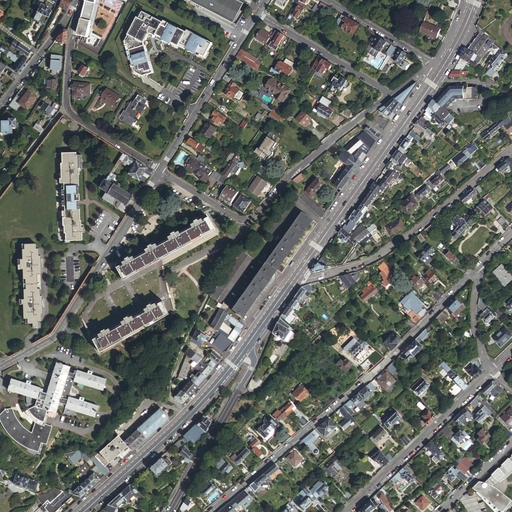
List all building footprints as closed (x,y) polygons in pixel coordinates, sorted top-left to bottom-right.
[(65,11),(70,2),(66,0),(60,0),(59,2),(61,3),(59,6),(65,11)] [(86,0),(78,34),(87,36),(90,25),(96,0),(86,0)] [(96,0),(90,25),(91,25),(92,25),(93,25),(93,24),(94,23),(94,22),(99,3),(99,1),(99,0),(98,0),(96,0)] [(244,2),(239,0),(189,0),(233,23),(244,2)] [(302,14),(306,7),(299,3),(298,2),(297,3),(294,8),(296,10),(293,14),(295,15),(294,16),(298,19),(301,14),(302,14)] [(318,6),(317,9),(325,13),(329,6),(321,2),(318,6)] [(44,25),(51,11),(41,3),(40,7),(38,5),(34,12),(36,13),(34,16),(33,19),(44,25)] [(150,33),(157,18),(142,11),(139,17),(138,17),(125,41),(126,45),(128,44),(131,56),(130,56),(135,72),(142,75),(153,72),(144,44),(149,35),(150,33)] [(353,34),(359,24),(345,16),(339,26),(353,34)] [(157,34),(163,22),(157,18),(150,33),(149,35),(151,34),(156,36),(157,34)] [(186,32),(164,20),(163,22),(157,34),(164,38),(163,39),(171,44),(172,42),(179,46),(180,43),(186,47),(186,48),(199,55),(200,54),(204,56),(212,42),(187,29),(186,32)] [(423,21),(419,31),(437,37),(440,28),(423,21)] [(497,41),(477,25),(477,26),(479,34),(480,35),(481,36),(471,52),(468,50),(465,49),(463,53),(475,61),(474,63),(478,65),(481,61),(490,50),(494,44),(497,41)] [(49,32),(51,30),(48,27),(46,29),(40,41),(41,41),(43,39),(44,40),(50,32),(49,32)] [(267,43),(272,35),(267,32),(267,31),(263,28),(257,37),(267,43)] [(63,29),(53,42),(65,43),(66,29),(63,29)] [(285,35),(276,29),(272,35),(267,43),(277,49),(280,45),(279,44),(285,35)] [(406,32),(403,40),(413,46),(416,38),(406,32)] [(375,34),(373,38),(375,40),(372,45),(380,50),(384,44),(382,43),(384,40),(375,34)] [(480,35),(479,34),(468,50),(471,52),(481,36),(480,35)] [(20,44),(14,40),(11,44),(17,48),(20,44)] [(9,51),(0,44),(0,49),(2,51),(4,52),(7,55),(9,51)] [(20,44),(17,48),(27,55),(30,51),(20,44)] [(500,49),(494,44),(490,50),(496,55),(500,49)] [(400,65),(407,53),(396,47),(391,56),(393,58),(392,60),(400,65)] [(502,51),(500,49),(496,55),(488,66),(495,71),(508,55),(502,51)] [(26,64),(9,51),(7,55),(20,64),(19,66),(17,65),(16,66),(18,68),(15,71),(19,74),(26,64)] [(250,59),(239,52),(237,56),(247,63),(250,59)] [(475,61),(463,53),(460,57),(476,67),(478,65),(474,63),(475,61)] [(61,56),(51,55),(49,69),(60,70),(61,56)] [(324,59),(319,56),(307,76),(311,79),(315,73),(324,59)] [(275,69),(272,67),(270,71),(278,76),(282,70),(284,71),(286,72),(285,74),(288,76),(293,68),(291,67),(294,62),(287,57),(283,64),(279,62),(275,69)] [(332,64),(324,59),(315,73),(316,74),(321,77),(327,68),(329,69),(332,64)] [(82,78),(86,73),(87,71),(88,68),(90,66),(91,65),(88,63),(83,65),(78,72),(77,75),(82,78)] [(2,65),(0,67),(0,74),(3,71),(7,73),(9,70),(2,65)] [(338,78),(335,76),(332,80),(335,82),(331,89),(331,90),(335,92),(338,89),(340,90),(343,85),(346,81),(346,80),(342,77),(341,78),(340,79),(338,78)] [(47,79),(44,78),(44,84),(46,84),(46,89),(55,89),(56,79),(47,78),(47,79)] [(283,84),(272,78),(266,87),(276,94),(275,96),(283,100),(289,90),(282,86),(283,84)] [(236,84),(232,81),(227,87),(228,88),(225,93),(229,96),(230,95),(234,98),(235,96),(239,99),(244,93),(235,86),(236,84)] [(394,99),(400,104),(415,83),(413,81),(392,97),(394,99)] [(81,93),(88,94),(89,83),(74,82),(72,95),(80,96),(81,93)] [(444,93),(437,102),(446,110),(456,99),(463,99),(463,100),(476,101),(477,88),(468,88),(469,85),(464,85),(464,86),(451,86),(447,90),(445,89),(443,92),(444,93)] [(119,97),(106,89),(101,97),(113,105),(119,97)] [(35,97),(27,91),(17,103),(26,109),(35,97)] [(138,94),(136,98),(146,104),(148,100),(138,94)] [(330,101),(322,96),(321,99),(319,101),(323,103),(327,106),(330,101)] [(392,97),(383,104),(387,107),(394,99),(392,97)] [(146,104),(136,98),(135,98),(133,102),(131,101),(125,110),(124,110),(120,115),(124,117),(122,119),(129,124),(137,112),(141,114),(146,105),(146,104)] [(266,109),(268,106),(259,99),(257,102),(259,104),(260,105),(266,109)] [(388,110),(393,114),(400,104),(394,99),(387,107),(386,109),(388,110)] [(437,102),(434,99),(432,102),(429,106),(444,119),(446,118),(455,117),(446,110),(437,102)] [(318,100),(316,103),(314,106),(312,109),(315,111),(316,109),(319,105),(320,104),(322,105),(323,103),(319,101),(318,100)] [(59,106),(55,103),(51,107),(45,102),(41,107),(52,115),(56,111),(57,111),(60,107),(60,106),(59,106)] [(319,105),(316,109),(317,110),(326,115),(328,117),(332,111),(322,105),(320,104),(319,105)] [(379,107),(377,109),(382,114),(384,115),(388,110),(386,109),(387,107),(383,104),(379,107)] [(444,119),(429,106),(426,110),(427,111),(433,116),(445,126),(448,122),(444,119)] [(340,114),(348,118),(351,113),(344,108),(342,112),(340,114)] [(224,115),(215,109),(212,113),(214,115),(211,119),(218,124),(221,120),(220,119),(221,118),(222,119),(224,115)] [(279,120),(282,116),(273,109),(270,114),(269,115),(278,122),(279,120)] [(304,126),(312,118),(303,110),(296,118),(304,126)] [(326,115),(317,110),(315,113),(324,118),(326,115)] [(375,110),(368,116),(382,130),(388,121),(382,117),(380,115),(375,110)] [(375,110),(380,115),(382,117),(388,121),(381,115),(375,110)] [(388,118),(389,120),(393,114),(388,110),(384,115),(388,118)] [(11,113),(3,111),(0,116),(0,118),(7,120),(11,113)] [(511,121),(505,114),(494,122),(495,123),(499,128),(505,123),(510,129),(511,126),(511,125),(511,124),(511,122),(511,121)] [(429,122),(422,116),(419,120),(427,126),(429,122)] [(15,127),(15,118),(8,119),(8,121),(1,121),(1,134),(12,133),(12,127),(15,127)] [(249,122),(245,119),(240,126),(244,128),(249,122)] [(436,132),(427,126),(419,120),(418,122),(416,125),(432,137),(436,132)] [(217,127),(209,122),(203,129),(206,132),(205,133),(211,137),(217,127)] [(365,123),(361,127),(362,129),(375,140),(378,135),(365,123)] [(499,128),(495,123),(486,131),(489,136),(499,128)] [(33,127),(40,133),(43,129),(36,124),(33,127)] [(344,148),(360,160),(375,140),(362,129),(341,147),(344,148)] [(270,132),(268,136),(278,143),(281,140),(270,132)] [(414,139),(409,135),(399,149),(398,150),(404,154),(406,152),(405,151),(414,139)] [(203,145),(188,136),(185,140),(200,150),(203,145)] [(278,143),(268,136),(256,152),(261,155),(260,156),(267,161),(270,157),(272,157),(274,154),(274,152),(273,151),(278,143)] [(325,149),(326,150),(336,143),(334,141),(325,149)] [(471,142),(461,151),(466,157),(477,148),(471,142)] [(336,143),(326,150),(330,153),(339,145),(336,143)] [(339,145),(330,153),(331,154),(341,146),(339,145)] [(344,148),(336,158),(343,163),(353,170),(360,160),(344,148)] [(398,161),(399,162),(404,154),(398,150),(393,157),(398,161)] [(225,159),(229,162),(235,154),(231,151),(225,159)] [(59,183),(60,183),(63,183),(63,186),(63,190),(61,190),(61,195),(63,195),(63,198),(63,201),(61,201),(61,206),(63,206),(64,210),(64,218),(62,218),(62,226),(63,226),(63,233),(64,233),(65,240),(81,240),(81,232),(84,232),(83,227),(80,227),(79,227),(79,225),(80,225),(80,221),(79,221),(79,209),(78,209),(78,204),(77,204),(77,201),(78,201),(78,194),(77,186),(78,186),(77,174),(78,174),(78,171),(77,171),(77,168),(78,168),(81,168),(81,155),(76,155),(75,153),(61,153),(61,163),(60,163),(60,178),(59,178),(59,183)] [(131,159),(123,153),(119,159),(127,165),(129,163),(131,159)] [(222,175),(219,180),(222,182),(226,176),(227,176),(230,172),(231,171),(232,172),(237,175),(242,169),(236,164),(238,160),(236,159),(238,155),(235,153),(235,154),(229,162),(228,163),(230,164),(222,175)] [(199,160),(191,154),(184,165),(186,167),(186,168),(190,170),(192,170),(199,175),(205,167),(204,167),(197,162),(199,160)] [(398,161),(393,157),(387,166),(392,169),(395,171),(398,167),(396,165),(398,161)] [(510,157),(499,167),(501,169),(502,171),(509,165),(511,168),(511,159),(510,157)] [(476,163),(480,168),(485,164),(481,159),(476,163)] [(151,171),(135,161),(132,166),(131,167),(128,173),(127,174),(129,175),(144,184),(151,173),(151,172),(151,171)] [(340,174),(347,179),(353,170),(343,163),(335,175),(338,177),(340,174)] [(447,163),(439,170),(442,173),(446,170),(450,166),(447,163)] [(205,167),(199,175),(198,177),(205,181),(212,172),(205,167)] [(10,173),(4,168),(1,172),(7,177),(10,173)] [(380,185),(376,182),(374,185),(371,189),(373,190),(372,192),(374,193),(376,192),(381,195),(394,178),(397,180),(398,178),(399,179),(401,177),(399,176),(400,175),(396,172),(395,171),(392,169),(388,175),(380,185)] [(221,175),(214,170),(211,175),(218,180),(221,175)] [(442,173),(439,170),(436,173),(437,174),(438,176),(431,182),(430,180),(427,183),(432,189),(435,186),(436,186),(445,179),(441,174),(442,173)] [(105,180),(100,188),(105,192),(101,198),(113,206),(114,205),(114,204),(114,203),(114,202),(115,202),(115,201),(115,200),(120,203),(125,206),(131,197),(118,188),(119,185),(115,182),(117,178),(110,173),(105,180)] [(298,173),(291,179),(295,183),(302,177),(298,173)] [(333,184),(340,189),(347,179),(340,174),(338,177),(338,178),(335,181),(333,184)] [(267,183),(258,177),(249,189),(258,196),(267,183)] [(315,177),(307,186),(304,191),(308,195),(310,196),(314,192),(322,183),(320,181),(317,178),(315,177)] [(228,185),(220,195),(230,202),(237,192),(228,185)] [(329,190),(336,195),(339,191),(332,186),(329,190)] [(418,194),(416,195),(419,199),(425,195),(427,193),(431,190),(427,186),(418,194)] [(473,188),(462,198),(466,203),(473,197),(475,199),(479,195),(473,188)] [(304,191),(303,190),(297,196),(320,217),(325,210),(310,196),(308,195),(304,191)] [(412,191),(406,196),(408,199),(405,202),(404,200),(401,203),(402,204),(402,205),(408,213),(409,212),(411,211),(412,211),(412,210),(412,209),(413,208),(414,207),(416,206),(418,203),(417,201),(419,199),(416,195),(412,191)] [(370,208),(378,197),(371,193),(364,203),(370,208)] [(240,194),(233,205),(243,212),(247,208),(251,202),(240,194)] [(485,199),(480,204),(488,212),(493,207),(486,200),(485,199)] [(296,205),(290,200),(263,229),(268,234),(296,205)] [(364,203),(362,202),(361,204),(356,210),(364,216),(367,212),(370,208),(364,203)] [(480,204),(476,208),(484,216),(488,212),(480,204)] [(464,217),(463,219),(464,220),(469,216),(471,213),(476,208),(472,210),(464,217)] [(176,218),(182,215),(179,210),(173,212),(176,218)] [(300,210),(264,261),(275,269),(279,263),(311,218),(300,210)] [(364,216),(356,210),(344,227),(351,234),(361,221),(362,218),(364,216)] [(370,213),(367,212),(364,216),(362,218),(361,221),(363,222),(370,213)] [(450,223),(457,229),(464,220),(463,219),(461,217),(458,214),(450,223)] [(114,267),(115,268),(116,267),(118,272),(117,272),(120,277),(212,226),(209,221),(208,221),(205,217),(206,216),(199,220),(196,222),(195,221),(196,220),(196,218),(194,219),(191,220),(192,223),(192,224),(190,226),(189,225),(176,233),(177,233),(173,235),(172,233),(174,233),(173,231),(172,232),(171,231),(168,233),(169,235),(169,236),(170,237),(167,239),(167,238),(154,245),(154,246),(151,248),(150,246),(151,245),(150,244),(149,244),(148,244),(145,246),(146,248),(147,250),(144,251),(131,258),(131,259),(128,261),(127,259),(129,258),(128,256),(126,257),(123,259),(124,261),(123,261),(124,262),(122,264),(121,264),(114,267)] [(411,216),(407,219),(412,226),(413,226),(417,223),(411,216)] [(464,220),(457,229),(452,234),(456,238),(460,233),(460,234),(470,224),(469,223),(473,220),(469,216),(464,220)] [(400,219),(386,226),(391,235),(405,228),(400,219)] [(501,224),(497,220),(495,219),(491,223),(497,229),(501,224)] [(426,228),(431,233),(436,228),(432,224),(426,228)] [(352,236),(354,239),(367,229),(363,225),(352,236)] [(375,229),(372,225),(367,229),(354,239),(358,243),(361,240),(370,233),(375,229)] [(352,236),(342,228),(339,233),(344,237),(342,239),(342,241),(344,242),(346,242),(347,240),(355,247),(358,243),(354,239),(352,236)] [(370,233),(373,236),(378,231),(376,228),(375,229),(370,233)] [(370,233),(361,240),(364,244),(366,242),(370,239),(373,236),(370,233)] [(425,241),(420,247),(424,250),(427,254),(433,248),(429,244),(429,245),(425,241)] [(22,270),(22,281),(24,280),(25,290),(23,290),(23,300),(20,300),(21,305),(23,305),(24,320),(27,320),(28,325),(33,325),(33,328),(38,327),(38,322),(41,322),(41,315),(41,311),(42,311),(41,296),(40,296),(39,289),(37,289),(36,274),(39,274),(38,271),(40,271),(40,255),(38,255),(38,249),(35,249),(35,244),(23,244),(23,250),(21,250),(21,260),(19,260),(19,270),(22,270)] [(448,250),(442,244),(439,248),(445,253),(448,250)] [(210,294),(209,297),(215,301),(247,254),(240,249),(212,292),(211,294),(210,294)] [(427,254),(424,250),(417,257),(421,261),(425,265),(431,258),(427,254)] [(455,263),(458,260),(454,256),(448,250),(445,253),(455,263)] [(323,255),(319,261),(320,263),(321,263),(323,264),(324,265),(325,265),(326,265),(329,262),(329,260),(323,255)] [(264,261),(256,273),(267,280),(275,269),(264,261)] [(314,272),(329,268),(329,265),(327,265),(326,265),(325,265),(324,265),(323,264),(321,263),(320,263),(319,261),(312,270),(314,272)] [(377,272),(381,276),(387,269),(386,268),(387,267),(384,265),(384,266),(379,262),(375,267),(379,270),(377,272)] [(279,263),(275,269),(280,272),(284,267),(279,263)] [(511,275),(501,264),(493,272),(500,279),(498,281),(504,287),(511,279),(511,275)] [(436,275),(428,268),(424,272),(426,274),(425,275),(426,276),(425,278),(429,282),(436,275)] [(387,269),(381,276),(380,277),(382,279),(380,281),(384,284),(387,280),(388,281),(392,277),(391,277),(394,273),(390,269),(389,270),(387,269)] [(354,271),(339,276),(336,279),(340,283),(340,282),(343,285),(342,286),(346,289),(349,287),(355,281),(355,280),(352,277),(356,274),(354,271)] [(267,280),(256,273),(231,308),(242,316),(267,280)] [(424,280),(418,275),(416,277),(414,274),(411,277),(412,278),(410,280),(413,283),(413,284),(417,288),(424,280)] [(374,285),(368,279),(364,284),(368,289),(364,292),(363,291),(360,294),(364,299),(376,290),(373,285),(374,285)] [(307,283),(301,287),(306,291),(308,292),(311,287),(307,283)] [(301,287),(293,297),(298,301),(304,293),(306,291),(301,287)] [(439,288),(435,291),(441,296),(444,293),(439,288)] [(411,291),(400,302),(408,311),(411,308),(417,314),(426,306),(411,291)] [(441,296),(435,291),(431,295),(437,301),(441,296)] [(478,298),(478,305),(484,311),(489,306),(479,296),(478,298)] [(293,297),(287,306),(292,310),(298,301),(293,297)] [(455,297),(445,306),(454,315),(464,306),(455,297)] [(94,343),(94,344),(96,349),(167,309),(163,302),(164,302),(162,299),(153,304),(154,305),(151,307),(150,305),(151,304),(151,303),(149,304),(149,303),(145,305),(146,307),(147,309),(144,310),(131,317),(128,319),(127,317),(129,316),(128,315),(126,316),(123,318),(124,320),(123,320),(124,321),(121,323),(108,330),(105,332),(104,330),(106,329),(105,328),(103,329),(103,328),(100,330),(100,332),(101,334),(98,336),(98,335),(91,339),(91,340),(92,339),(94,343)] [(223,301),(221,305),(217,311),(225,315),(226,313),(225,312),(228,305),(223,301)] [(287,306),(280,316),(289,323),(294,316),(290,313),(292,310),(287,306)] [(496,315),(497,314),(494,311),(491,308),(489,310),(488,309),(481,316),(484,319),(483,319),(487,324),(496,316),(496,315)] [(497,309),(494,311),(497,314),(500,317),(503,314),(497,309)] [(217,311),(209,325),(216,329),(217,330),(221,321),(224,317),(225,315),(217,311)] [(441,311),(434,318),(440,323),(447,316),(441,311)] [(408,318),(409,318),(415,324),(420,318),(413,312),(408,318)] [(238,331),(243,325),(226,313),(225,315),(224,317),(235,325),(233,328),(238,331)] [(279,317),(272,332),(276,335),(279,337),(280,336),(284,339),(290,330),(288,329),(289,326),(279,317)] [(415,324),(409,318),(406,321),(411,327),(415,324)] [(232,340),(237,333),(232,329),(221,321),(217,330),(232,340)] [(216,329),(209,325),(207,329),(213,333),(216,329)] [(469,325),(461,334),(464,337),(470,330),(470,329),(469,328),(469,326),(469,325)] [(297,332),(289,326),(288,329),(290,330),(296,334),(297,332)] [(400,338),(388,326),(385,329),(389,333),(390,332),(392,334),(383,343),(390,350),(400,338)] [(424,328),(417,335),(421,339),(428,332),(424,328)] [(511,342),(511,333),(511,335),(504,328),(493,338),(500,345),(490,355),(491,357),(495,358),(504,350),(511,342)] [(196,330),(191,337),(201,344),(206,337),(196,329),(195,330),(196,330)] [(224,351),(232,340),(217,330),(216,329),(213,333),(214,334),(213,336),(217,338),(213,344),(224,351)] [(296,334),(290,330),(284,339),(289,343),(296,334)] [(320,334),(312,342),(319,347),(325,339),(320,334)] [(459,335),(456,339),(462,345),(464,343),(463,343),(467,339),(464,337),(461,334),(459,335)] [(416,336),(402,351),(405,355),(403,357),(407,361),(422,346),(415,339),(417,337),(416,336)] [(191,337),(190,340),(199,347),(201,344),(191,337)] [(349,343),(345,347),(353,354),(363,345),(357,340),(355,338),(352,341),(354,343),(353,344),(351,342),(350,344),(349,343)] [(188,347),(184,353),(186,355),(192,361),(190,364),(192,366),(196,370),(203,361),(188,347)] [(379,353),(375,349),(371,354),(379,361),(383,356),(379,353)] [(210,360),(215,363),(218,359),(220,357),(212,351),(212,350),(207,356),(210,358),(209,359),(210,360)] [(352,362),(342,353),(339,357),(340,358),(336,363),(345,370),(352,362)] [(186,355),(179,371),(185,376),(190,364),(192,361),(186,355)] [(483,368),(479,359),(474,364),(472,362),(465,369),(470,373),(474,378),(482,371),(483,368)] [(207,364),(211,368),(215,363),(210,360),(207,364)] [(467,385),(442,360),(439,364),(446,372),(441,377),(443,379),(448,374),(453,378),(452,379),(462,389),(467,385)] [(197,371),(204,376),(211,368),(207,364),(203,361),(196,370),(197,371)] [(393,361),(386,368),(393,375),(400,368),(393,361)] [(55,413),(57,404),(59,400),(60,398),(66,378),(67,372),(69,367),(61,365),(61,363),(58,363),(58,364),(55,363),(46,393),(44,400),(41,408),(46,410),(55,413)] [(358,379),(365,373),(357,366),(352,373),(358,379)] [(73,380),(76,371),(76,369),(74,368),(72,374),(67,372),(66,378),(73,380)] [(105,380),(76,371),(73,380),(73,381),(102,391),(102,390),(100,389),(102,383),(104,384),(105,380)] [(193,380),(198,383),(204,376),(197,371),(191,378),(193,380)] [(378,379),(376,381),(380,384),(381,383),(386,388),(394,380),(386,371),(382,375),(380,373),(376,376),(378,379)] [(431,381),(424,374),(411,387),(418,395),(431,381)] [(181,389),(188,395),(196,385),(192,381),(189,379),(185,376),(184,377),(188,381),(181,389)] [(37,398),(39,389),(40,388),(10,379),(7,390),(36,399),(37,398)] [(486,386),(481,390),(485,394),(487,392),(488,394),(490,392),(489,390),(493,387),(495,389),(499,393),(503,389),(499,385),(500,383),(495,380),(492,380),(486,386)] [(305,385),(301,382),(299,384),(299,385),(292,392),(300,400),(303,397),(305,398),(309,394),(305,390),(306,389),(304,387),(305,385)] [(370,382),(358,392),(364,400),(372,393),(371,392),(376,388),(370,382)] [(343,391),(338,385),(323,398),(328,404),(343,391)] [(37,398),(44,400),(46,393),(41,392),(42,390),(39,389),(37,398)] [(179,402),(180,403),(188,395),(181,389),(175,396),(175,395),(173,398),(177,401),(179,402)] [(358,392),(351,398),(356,404),(360,401),(361,402),(364,400),(358,392)] [(479,401),(484,405),(488,410),(493,414),(496,412),(483,399),(482,401),(481,400),(482,399),(478,394),(475,397),(479,401)] [(64,408),(94,417),(94,416),(91,416),(93,410),(96,411),(97,407),(68,397),(67,400),(66,402),(65,406),(64,408)] [(475,397),(470,401),(474,405),(479,401),(475,397)] [(41,408),(44,400),(37,398),(36,399),(34,406),(23,410),(24,411),(25,410),(26,412),(27,414),(30,417),(33,420),(33,421),(34,421),(30,433),(22,427),(14,418),(10,408),(6,409),(7,411),(6,412),(5,410),(3,411),(2,410),(0,412),(0,419),(2,424),(5,429),(10,434),(15,439),(25,446),(36,450),(39,442),(45,444),(50,426),(44,424),(46,417),(44,416),(46,410),(41,408)] [(280,407),(287,414),(291,409),(290,408),(293,405),(289,401),(290,400),(288,398),(280,407)] [(351,398),(345,403),(350,409),(356,404),(351,398)] [(375,408),(377,410),(387,402),(384,399),(375,408)] [(425,407),(419,401),(416,404),(422,410),(425,407)] [(345,403),(343,405),(351,415),(353,413),(350,409),(345,403)] [(343,405),(338,409),(351,423),(355,420),(351,415),(343,405)] [(473,412),(471,414),(478,422),(486,414),(485,413),(488,410),(484,405),(475,414),(473,412)] [(282,419),(287,414),(280,407),(272,415),(278,420),(281,418),(282,419)] [(453,419),(457,423),(461,419),(462,419),(464,418),(463,417),(469,412),(465,407),(453,419)] [(511,407),(501,417),(510,426),(511,423),(511,407)] [(432,408),(429,411),(434,416),(438,413),(432,408)] [(131,450),(166,418),(163,415),(165,413),(163,410),(162,410),(160,412),(158,409),(140,425),(136,428),(122,441),(131,450)] [(433,418),(434,416),(429,411),(427,409),(421,415),(425,418),(423,420),(426,424),(433,418)] [(385,417),(382,421),(383,422),(387,428),(390,426),(401,416),(395,410),(388,416),(387,415),(385,417)] [(279,424),(267,413),(264,417),(266,419),(260,425),(262,426),(257,430),(267,439),(276,429),(275,428),(279,424)] [(375,413),(373,414),(374,415),(379,422),(380,422),(381,423),(383,422),(382,421),(375,413)] [(302,426),(309,421),(302,415),(297,420),(302,426)] [(211,421),(203,416),(196,424),(204,430),(205,432),(211,421)] [(322,423),(317,427),(323,434),(327,431),(329,432),(336,426),(328,417),(322,423)] [(501,417),(498,419),(507,428),(510,426),(501,417)] [(285,430),(286,431),(291,436),(295,433),(289,427),(290,426),(296,432),(300,428),(292,419),(284,425),(287,428),(285,430)] [(204,430),(196,424),(183,436),(188,441),(190,439),(190,440),(191,439),(193,441),(204,430)] [(373,430),(367,435),(373,442),(385,430),(381,426),(374,432),(373,430)] [(470,436),(463,429),(461,431),(459,429),(454,434),(447,426),(441,432),(447,439),(448,437),(455,444),(458,442),(461,439),(464,442),(465,442),(468,439),(468,438),(470,436)] [(478,430),(476,432),(480,436),(476,439),(481,444),(481,443),(482,444),(485,441),(484,440),(489,435),(482,428),(479,431),(478,430)] [(314,429),(302,439),(307,444),(306,445),(307,446),(308,445),(315,453),(317,453),(319,452),(318,449),(312,442),(316,438),(315,437),(319,434),(314,429)] [(291,436),(286,431),(281,435),(285,440),(291,436)] [(120,459),(131,450),(122,441),(116,435),(93,456),(95,457),(103,466),(116,455),(120,459)] [(406,444),(409,441),(404,435),(399,439),(404,443),(406,444)] [(252,448),(251,449),(257,455),(261,451),(255,445),(258,441),(253,436),(249,440),(251,442),(249,444),(252,448)] [(429,440),(424,445),(433,454),(431,457),(430,458),(435,463),(443,454),(429,440)] [(243,444),(236,451),(243,458),(249,451),(243,444)] [(389,461),(384,455),(376,446),(373,449),(375,452),(370,457),(374,462),(375,460),(382,467),(389,461)] [(69,450),(68,450),(64,454),(72,462),(80,455),(85,461),(90,457),(91,456),(82,451),(76,447),(74,449),(73,449),(71,449),(69,450)] [(193,455),(183,447),(179,454),(185,457),(184,460),(189,461),(191,458),(193,455)] [(294,450),(286,456),(294,466),(302,459),(294,450)] [(243,458),(236,451),(232,456),(229,454),(227,456),(237,464),(243,458)] [(388,452),(384,455),(389,461),(392,457),(388,452)] [(502,511),(503,511),(509,511),(511,509),(511,501),(500,493),(498,496),(494,491),(496,490),(500,487),(502,486),(504,485),(505,483),(508,481),(510,479),(511,477),(511,476),(511,454),(484,482),(475,491),(472,494),(477,492),(481,491),(482,495),(481,497),(495,511),(502,511)] [(170,462),(163,455),(148,468),(156,477),(169,465),(171,463),(170,462)] [(103,475),(107,471),(103,466),(95,457),(92,460),(91,460),(95,464),(94,465),(103,475)] [(74,465),(77,469),(84,463),(80,459),(74,465)] [(171,463),(176,468),(181,463),(176,459),(171,463)] [(222,459),(215,465),(219,468),(218,469),(222,473),(225,469),(227,471),(232,466),(226,460),(225,462),(222,459)] [(331,461),(326,466),(333,473),(338,468),(339,469),(343,465),(336,459),(333,462),(331,461)] [(84,476),(92,485),(98,479),(93,472),(88,476),(84,471),(88,467),(84,463),(77,469),(84,476)] [(275,463),(262,473),(266,477),(269,475),(274,480),(281,475),(276,469),(279,467),(275,463)] [(455,466),(457,467),(468,478),(472,474),(468,470),(466,472),(457,463),(455,466)] [(405,464),(402,467),(411,475),(414,471),(409,466),(409,467),(405,464)] [(242,466),(239,469),(245,475),(248,472),(242,466)] [(464,481),(468,478),(457,467),(454,470),(451,466),(443,474),(450,481),(455,476),(454,476),(456,474),(464,481)] [(269,475),(266,477),(267,479),(269,480),(270,479),(275,483),(283,475),(279,471),(281,470),(279,467),(276,469),(281,475),(274,480),(269,475)] [(400,475),(400,477),(401,478),(403,478),(404,477),(410,482),(414,478),(411,475),(402,467),(394,475),(396,478),(400,475)] [(262,473),(249,484),(254,490),(258,487),(257,485),(264,479),(265,480),(267,479),(266,477),(262,473)] [(35,490),(37,482),(36,482),(15,475),(14,477),(12,483),(15,484),(21,486),(25,488),(26,487),(35,490)] [(80,483),(86,490),(92,485),(84,476),(78,481),(80,483)] [(201,480),(198,483),(200,486),(198,488),(200,491),(204,496),(205,495),(205,496),(215,487),(214,486),(210,482),(207,479),(203,482),(201,480)] [(311,488),(309,490),(311,491),(316,497),(320,494),(321,494),(323,492),(323,491),(325,489),(326,490),(328,487),(327,487),(328,486),(324,481),(323,482),(319,479),(313,485),(313,486),(311,488)] [(441,487),(444,485),(438,479),(436,481),(441,487)] [(436,492),(441,487),(436,481),(432,486),(433,487),(430,490),(429,488),(427,491),(434,498),(438,494),(436,492)] [(478,481),(472,487),(475,491),(484,482),(478,481)] [(231,487),(226,482),(225,482),(221,485),(226,491),(231,487)] [(72,494),(79,497),(86,490),(80,483),(72,491),(69,493),(72,494)] [(133,489),(128,486),(118,495),(124,499),(128,502),(130,503),(132,504),(132,501),(130,501),(130,500),(135,493),(143,499),(145,497),(134,488),(133,489)] [(306,487),(305,486),(301,490),(299,492),(303,496),(300,498),(301,500),(300,500),(301,501),(297,504),(302,510),(313,500),(308,495),(311,491),(309,490),(306,487)] [(244,489),(228,502),(234,507),(238,504),(242,504),(245,507),(250,503),(249,501),(253,498),(252,497),(248,493),(244,489)] [(379,489),(375,493),(379,499),(384,505),(388,502),(379,489)] [(52,511),(72,494),(69,493),(62,490),(51,500),(49,497),(33,511),(52,511)] [(349,499),(353,496),(347,490),(344,493),(349,499)] [(369,498),(357,510),(358,511),(366,511),(378,504),(376,502),(379,499),(375,493),(369,498)] [(124,499),(118,495),(115,498),(108,504),(116,508),(118,506),(119,506),(122,503),(122,502),(123,501),(124,499)] [(347,501),(342,495),(337,500),(342,505),(347,501)] [(423,495),(416,502),(423,509),(430,502),(423,495)] [(438,496),(435,499),(440,504),(443,501),(438,496)] [(184,511),(183,510),(185,509),(193,502),(191,499),(181,508),(182,510),(179,511),(184,511)] [(295,511),(297,510),(289,501),(285,505),(291,511),(295,511)] [(219,511),(218,511),(216,511),(236,511),(237,511),(234,507),(228,502),(222,507),(224,509),(220,511),(219,511)] [(156,511),(157,511),(160,511),(164,506),(159,503),(157,507),(159,508),(158,510),(157,509),(156,511)]
